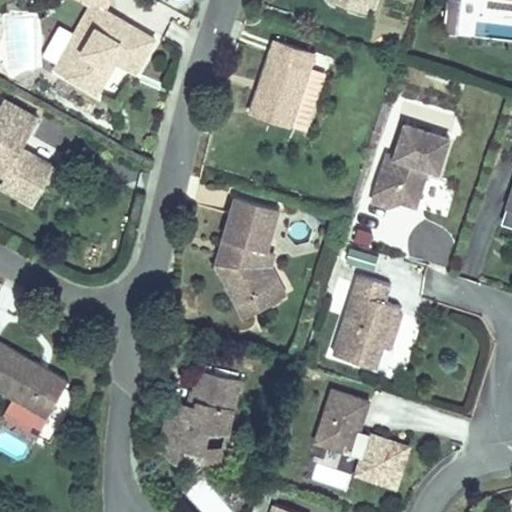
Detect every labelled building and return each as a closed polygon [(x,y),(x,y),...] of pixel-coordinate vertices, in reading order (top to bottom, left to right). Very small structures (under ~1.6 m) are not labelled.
[(54,70),(91,0),(62,0),(28,54),(54,70)] [(142,31),(91,0),(54,70),(82,88),(104,54),(124,66),(142,31)] [(360,0),(331,0),(357,11),(360,0)] [(457,5),(442,3),(440,21),(455,22),(457,5)] [(301,52),(260,40),(237,116),(278,129),(279,126),(291,130),(300,102),(287,98),(301,52)] [(26,110),(0,93),(0,187),(24,202),(48,160),(11,139),(26,110)] [(432,166),(442,133),(384,114),(373,146),(380,148),(366,195),(382,200),(386,188),(390,189),(394,195),(409,200),(421,163),(432,166)] [(511,146),(511,149),(511,165),(500,202),(511,205),(511,146)] [(382,200),(394,195),(390,189),(386,188),(382,200)] [(270,206),(227,192),(211,239),(226,251),(214,282),(231,309),(264,285),(250,260),(257,243),(270,206)] [(511,222),(511,205),(500,202),(495,217),(511,222)] [(226,251),(211,239),(202,261),(214,282),(226,251)] [(274,249),(257,243),(250,260),(264,285),(231,309),(237,322),(285,295),(269,264),(274,249)] [(377,337),(380,328),(388,330),(396,307),(393,300),(378,295),(384,278),(353,268),(328,347),(370,361),(377,337)] [(385,340),(388,330),(380,328),(377,337),(385,340)] [(0,396),(29,413),(53,376),(0,344),(0,396)] [(161,446),(177,450),(187,433),(198,430),(217,428),(227,387),(179,372),(169,404),(149,401),(137,439),(161,446)] [(350,391),(322,382),(305,433),(351,447),(346,465),(385,478),(398,438),(358,425),(356,432),(346,429),(349,422),(353,409),(345,406),(350,391)] [(353,409),(358,394),(350,391),(345,406),(353,409)] [(356,432),(358,425),(349,422),(346,429),(356,432)] [(224,431),(217,428),(187,433),(177,450),(176,462),(208,474),(224,431)] [(161,446),(137,439),(133,451),(154,471),(161,446)] [(302,511),(303,509),(267,498),(262,511),(302,511)]
